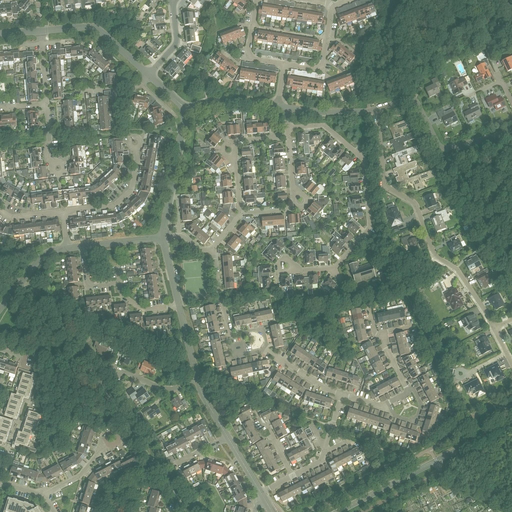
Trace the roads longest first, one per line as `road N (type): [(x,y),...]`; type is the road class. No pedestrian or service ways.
road 1 (residential): [(494,328),(457,269),(435,255),(415,203),(384,184),(377,108)]
road 2 (residential): [(332,268),(370,224),(365,161),(321,124),(288,127)]
road 3 (residential): [(511,131),(444,148),(414,100),(377,108)]
road 4 (residential): [(0,475),(39,369),(0,349)]
road 5 (tertiary): [(162,237),(184,109)]
road 6 (tertiary): [(148,75),(98,29),(40,31)]
